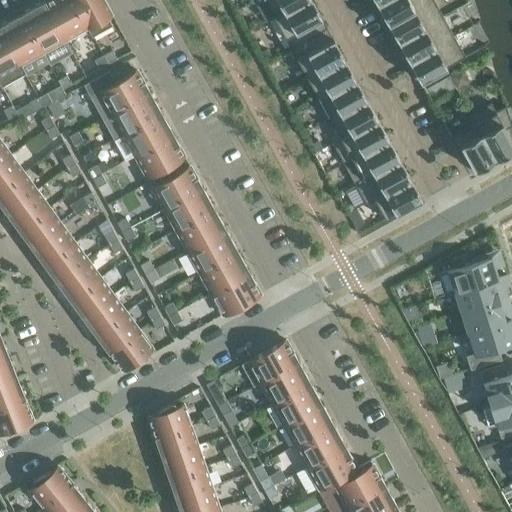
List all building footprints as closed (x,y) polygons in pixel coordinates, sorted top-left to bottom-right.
[(65,39),(43,0),(21,13),(42,52),(65,39)] [(92,36),(72,0),(46,0),(45,1),(44,0),(43,0),(65,39),(86,27),(91,36),(92,36)] [(72,0),(92,36),(112,25),(107,16),(111,14),(103,0),(72,0)] [(255,0),(254,1),(265,21),(302,0),(255,0)] [(265,22),(273,17),(290,47),(327,27),(311,0),(302,0),(265,21),(265,22)] [(386,20),(422,0),(375,0),(386,20)] [(442,15),(433,0),(422,0),(386,20),(397,40),(442,15)] [(42,52),(21,13),(0,24),(0,29),(24,73),(25,73),(20,64),(42,52)] [(442,15),(397,40),(408,60),(453,35),(453,34),(444,39),(434,21),(443,16),(442,15)] [(327,27),(290,47),(307,78),(344,58),(327,27)] [(0,82),(2,86),(24,73),(0,29),(0,82)] [(408,60),(420,81),(465,56),(453,35),(408,60)] [(267,49),(259,53),(263,62),(272,57),(267,49)] [(103,55),(108,63),(117,58),(112,50),(103,55)] [(108,63),(103,55),(94,60),(99,68),(108,63)] [(344,58),(307,78),(318,98),(355,78),(344,58)] [(461,68),(448,75),(454,86),(455,87),(467,80),(461,68)] [(110,112),(149,91),(144,80),(143,81),(136,70),(115,81),(109,70),(83,84),(90,96),(99,91),(110,112)] [(57,80),(62,88),(71,84),(66,75),(57,80)] [(424,88),(431,100),(455,87),(454,86),(448,75),(424,88)] [(355,78),(318,98),(329,118),(366,98),(355,78)] [(122,133),(161,112),(149,91),(110,112),(122,133)] [(38,97),(42,106),(51,101),(46,92),(38,97)] [(42,106),(38,97),(29,102),(33,111),(42,106)] [(366,98),(329,118),(340,137),(332,142),(332,143),(377,118),(366,98)] [(490,102),(470,113),(494,158),(511,148),(511,140),(505,128),(511,124),(505,105),(495,110),(490,102)] [(17,113),(12,105),(3,110),(8,118),(17,113)] [(161,112),(122,133),(134,154),(173,133),(161,112)] [(473,122),(450,135),(459,152),(463,151),(474,170),(494,158),(470,113),(469,114),(473,122)] [(45,129),(54,124),(49,115),(40,120),(45,129)] [(377,118),(332,143),(343,162),(388,138),(377,118)] [(59,133),(54,124),(45,129),(50,138),(59,133)] [(69,136),(74,145),(82,140),(78,131),(69,136)] [(146,177),(184,156),(178,144),(179,144),(173,133),(134,154),(146,177)] [(343,162),(343,163),(352,159),(362,177),(354,182),(354,183),(399,158),(388,138),(343,162)] [(0,162),(11,154),(0,139),(0,162)] [(318,140),(309,145),(314,152),(322,148),(318,140)] [(61,158),(66,167),(75,162),(70,153),(61,158)] [(0,188),(23,172),(11,154),(0,162),(0,188)] [(399,158),(354,183),(365,202),(410,178),(399,158)] [(80,171),(75,162),(66,167),(71,176),(80,171)] [(87,169),(92,178),(101,173),(96,164),(87,169)] [(163,208),(202,186),(197,176),(195,177),(189,165),(151,186),(163,208)] [(23,172),(0,188),(0,204),(5,212),(36,189),(23,172)] [(92,178),(97,187),(106,182),(101,173),(92,178)] [(365,202),(365,203),(374,199),(385,219),(421,199),(410,178),(365,202)] [(202,186),(163,208),(175,229),(214,208),(202,186)] [(36,189),(5,212),(18,229),(49,206),(36,189)] [(87,205),(96,200),(91,191),(82,196),(87,205)] [(96,200),(87,205),(92,214),(101,209),(96,200)] [(49,206),(18,229),(31,247),(62,224),(49,206)] [(214,208),(175,229),(187,250),(226,228),(214,208)] [(356,208),(347,213),(355,227),(364,222),(356,208)] [(116,222),(121,231),(130,226),(125,217),(116,222)] [(43,264),(75,241),(62,224),(31,247),(43,264)] [(121,231),(126,240),(135,235),(130,226),(121,231)] [(198,271),(237,250),(226,228),(187,250),(198,271)] [(108,243),(117,238),(112,229),(104,234),(108,243)] [(122,247),(117,238),(108,243),(113,252),(122,247)] [(75,241),(43,264),(56,282),(87,259),(75,241)] [(237,250),(198,271),(210,292),(249,271),(237,250)] [(439,272),(446,294),(507,274),(498,277),(491,256),(470,262),(467,253),(451,258),(454,267),(439,272)] [(69,299),(100,276),(87,259),(56,282),(69,299)] [(140,264),(145,273),(153,268),(149,259),(140,264)] [(138,277),(133,268),(124,272),(129,281),(138,277)] [(145,273),(150,282),(158,277),(153,268),(145,273)] [(249,271),(210,292),(222,314),(260,293),(254,282),(255,281),(249,271)] [(454,292),(460,312),(498,300),(495,289),(510,284),(507,274),(446,294),(454,292)] [(82,316),(113,294),(100,276),(69,299),(82,316)] [(143,285),(138,277),(129,281),(134,290),(143,285)] [(113,294),(82,316),(95,334),(126,311),(113,294)] [(460,312),(467,332),(511,317),(511,307),(502,311),(498,300),(460,312)] [(172,301),(163,306),(168,315),(177,310),(172,301)] [(151,320),(159,315),(155,306),(146,311),(151,320)] [(177,310),(168,315),(173,324),(182,319),(177,310)] [(126,311),(95,334),(107,351),(138,328),(126,311)] [(159,315),(151,320),(155,329),(164,324),(159,315)] [(511,317),(467,332),(473,353),(466,355),(470,368),(501,358),(497,347),(511,341),(511,322),(511,319),(511,318),(511,317)] [(130,365),(147,355),(145,352),(152,347),(138,328),(107,351),(108,352),(109,351),(122,369),(129,364),(130,365)] [(0,360),(9,357),(1,337),(0,336),(0,360)] [(259,382),(298,360),(292,350),(291,350),(285,339),(247,360),(259,382)] [(0,383),(17,377),(9,357),(0,360),(0,383)] [(298,360),(259,382),(271,403),(310,381),(298,360)] [(481,405),(482,406),(511,396),(511,372),(506,374),(502,363),(479,370),(483,381),(482,382),(489,402),(481,405)] [(453,375),(443,378),(447,393),(458,390),(453,375)] [(25,397),(17,377),(0,383),(0,406),(25,397)] [(310,381),(271,403),(282,424),(322,402),(310,381)] [(213,396),(217,405),(226,400),(221,391),(213,396)] [(511,396),(482,406),(489,427),(497,425),(500,436),(511,432),(511,396)] [(25,397),(0,406),(0,431),(5,429),(7,433),(25,423),(24,422),(32,419),(24,398),(25,398),(25,397)] [(217,405),(222,414),(231,409),(226,400),(217,405)] [(175,406),(173,401),(155,411),(156,412),(148,415),(155,436),(154,436),(154,437),(190,424),(183,403),(175,406)] [(294,445),(333,423),(322,402),(282,424),(294,445)] [(201,410),(206,419),(214,414),(209,405),(201,410)] [(206,419),(211,428),(219,423),(214,414),(206,419)] [(333,423),(294,445),(306,466),(345,444),(333,423)] [(161,457),(197,445),(190,424),(154,437),(161,457)] [(236,438),(241,447),(249,442),(245,433),(236,438)] [(241,447),(246,456),(254,451),(249,442),(241,447)] [(236,453),(231,444),(222,449),(227,458),(236,453)] [(318,488),(356,467),(350,456),(351,455),(345,444),(306,466),(318,488)] [(197,445),(161,457),(168,478),(204,465),(197,445)] [(227,458),(232,467),(241,462),(236,453),(227,458)] [(346,506),(385,485),(379,474),(378,475),(372,463),(334,484),(346,506)] [(42,506),(72,482),(72,481),(71,482),(57,465),(50,470),(49,469),(32,479),(35,483),(28,488),(42,506)] [(204,465),(168,478),(175,498),(211,486),(204,465)] [(259,480),(264,489),(273,484),(268,475),(259,480)] [(47,511),(69,511),(86,499),(72,482),(42,506),(47,511)] [(257,491),(252,482),(243,487),(248,496),(257,491)] [(264,489),(269,498),(278,493),(273,484),(264,489)] [(385,485),(346,506),(349,511),(385,511),(397,506),(385,485)] [(211,486),(175,498),(179,511),(201,511),(219,506),(211,486)] [(248,496),(253,505),(262,500),(257,491),(248,496)] [(96,511),(86,499),(69,511),(96,511)]
